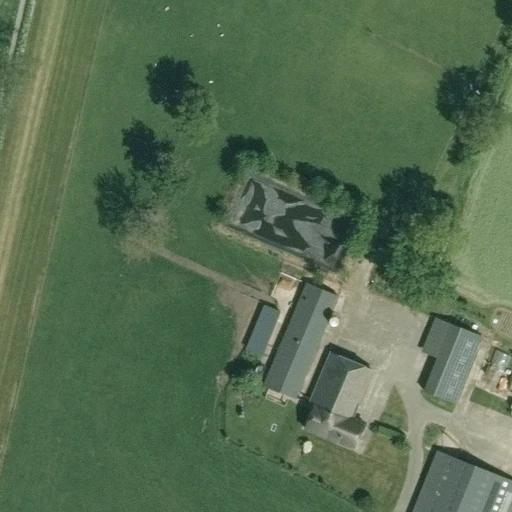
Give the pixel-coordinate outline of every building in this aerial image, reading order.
[(255,185),(242,205),(259,217),(273,197),(255,185)] [(264,385),(296,398),(338,297),(307,284),(264,385)] [(241,347),(256,353),(270,320),(255,314),(241,347)] [(481,337),(436,318),(422,353),(437,359),(424,392),(454,404),(481,337)] [(313,408),(304,430),(353,450),(363,426),(351,420),(370,373),(330,357),(309,406),(313,408)] [(482,383),(511,393),(511,374),(487,366),(482,383)] [(510,511),(511,507),(511,481),(438,452),(413,511),(510,511)]
